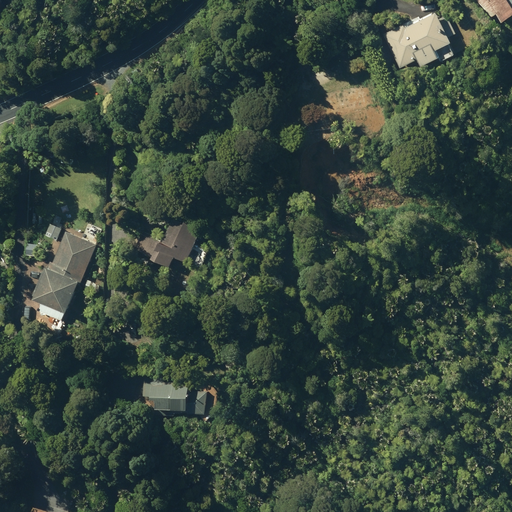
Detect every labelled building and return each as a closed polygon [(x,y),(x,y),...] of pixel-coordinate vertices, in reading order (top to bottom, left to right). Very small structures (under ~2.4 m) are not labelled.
[(472,0),(486,24),(493,19),(500,31),(511,23),(511,19),(503,3),(508,0),(472,0)] [(404,28),(384,37),(399,71),(449,49),(435,19),(406,32),(404,28)] [(309,120),(316,148),(334,144),(329,125),(353,120),(352,118),(374,112),(366,76),(351,79),(353,86),(319,95),(324,117),(309,120)] [(145,248),(178,263),(182,254),(193,259),(208,228),(181,215),(169,239),(153,231),(145,248)] [(37,297),(70,311),(100,243),(69,230),(55,261),(53,260),(45,277),(43,275),(38,286),(35,293),(38,295),(37,297)] [(142,348),(158,359),(168,345),(152,333),(142,348)] [(166,394),(166,403),(195,403),(198,403),(198,409),(212,409),(213,389),(195,389),(195,384),(182,384),(181,380),(170,380),(170,374),(149,374),(149,394),(166,394)]
